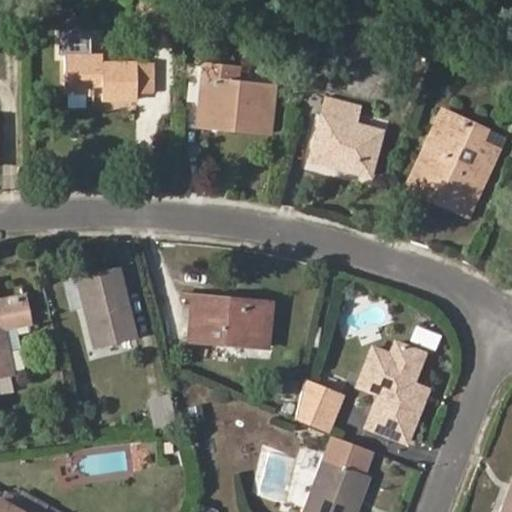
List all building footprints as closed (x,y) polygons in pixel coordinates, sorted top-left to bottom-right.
[(157,19),(156,3),(137,2),(137,18),(157,19)] [(416,41),(403,39),(401,49),(414,52),(416,41)] [(103,59),(102,53),(65,52),(66,92),(103,94),(103,100),(138,101),(139,93),(155,93),(154,63),(140,63),(137,60),(103,59)] [(239,81),(239,67),(204,63),(199,117),(226,119),(226,128),(269,133),(274,84),(239,81)] [(356,122),(360,107),(327,97),(309,159),(369,176),(383,130),(356,122)] [(485,146),(490,134),(443,113),(412,185),(467,211),(494,150),(485,146)] [(199,117),(198,125),(226,128),(226,119),(199,117)] [(122,265),(74,275),(83,306),(87,304),(82,281),(122,272),(122,265)] [(139,337),(122,272),(82,281),(87,304),(83,306),(93,349),(139,337)] [(0,374),(14,371),(4,329),(30,322),(24,295),(0,300),(0,374)] [(228,304),(229,298),(195,295),(190,341),(261,347),(265,308),(228,304)] [(265,308),(265,301),(229,298),(228,304),(265,308)] [(364,414),(371,419),(367,429),(406,443),(424,395),(423,395),(419,394),(422,385),(427,387),(434,367),(396,354),(390,371),(371,364),(358,397),(368,402),(364,414)] [(296,420),(326,432),(342,395),(305,381),(296,420)] [(424,395),(427,387),(422,385),(419,394),(423,395),(424,395)] [(173,422),(168,398),(148,402),(155,426),(173,422)] [(183,429),(208,423),(201,405),(178,411),(183,429)] [(350,496),(360,472),(370,450),(334,436),(304,511),(354,511),(359,499),(350,496)] [(359,499),(368,474),(360,472),(350,496),(359,499)] [(511,488),(503,511),(511,511),(511,488)] [(27,511),(46,511),(50,506),(22,490),(19,496),(6,489),(2,497),(27,511)] [(0,511),(27,511),(2,497),(0,496),(0,511)]
